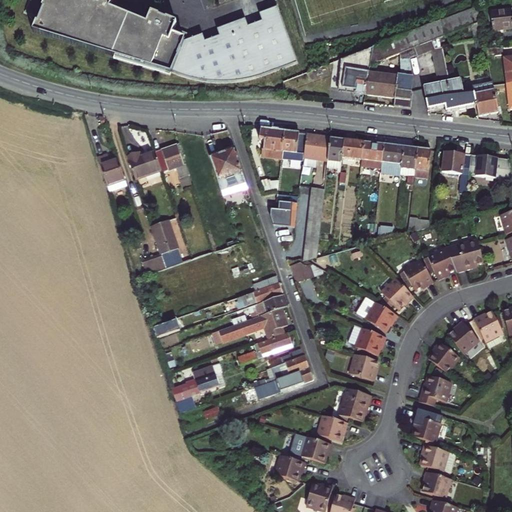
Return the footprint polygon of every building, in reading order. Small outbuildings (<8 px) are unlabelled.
[(34,0),(28,18),(43,24),(37,39),(176,76),(176,73),(182,75),(198,78),(220,80),(233,80),(253,77),(277,71),(300,62),(281,10),(263,16),(266,24),(252,29),(249,21),(221,32),(224,39),(209,44),(206,37),(188,44),(191,36),(178,31),(180,26),(154,17),(153,21),(115,7),(117,2),(111,0),(34,0)] [(435,50),(442,49),(446,48),(444,37),(471,26),(474,40),(483,38),(477,8),(426,27),(435,50)] [(511,10),(490,14),(492,31),(511,28),(511,10)] [(401,36),(373,47),(370,62),(376,63),(384,61),(400,55),(400,75),(398,75),(397,77),(395,99),(394,107),(411,109),(413,92),(411,92),(413,77),(411,76),(409,60),(429,53),(431,52),(435,50),(426,27),(401,36)] [(476,50),(485,48),(483,38),(474,40),(476,50)] [(365,94),(368,73),(370,62),(373,47),(336,62),(336,73),(331,73),(329,87),(346,89),(345,91),(365,94)] [(501,47),(488,49),(489,57),(502,55),(501,47)] [(435,50),(431,52),(438,86),(449,83),(442,49),(435,50)] [(395,99),(397,77),(368,73),(365,94),(365,95),(395,99)] [(449,83),(438,86),(423,89),(428,112),(444,108),(446,114),(476,107),(477,107),(473,87),(463,89),(461,81),(449,83)] [(492,83),(473,87),(477,107),(476,107),(478,117),(499,113),(493,86),(492,83)] [(264,150),(282,153),(284,133),(278,132),(278,131),(273,130),(272,131),(261,130),(261,134),(260,141),(265,142),(264,150)] [(303,160),(306,135),(284,133),(282,153),(281,160),(295,162),(296,159),(303,160)] [(327,162),(330,139),(316,138),(316,136),(312,136),(307,135),(304,161),(317,162),(317,160),(327,162)] [(342,159),(344,141),(330,139),(327,162),(326,168),(338,169),(337,173),(340,173),(342,159)] [(342,159),(361,161),(364,144),(358,143),(344,141),(342,159)] [(379,145),(364,144),(361,161),(361,167),(381,170),(381,167),(383,146),(384,144),(379,144),(379,145)] [(177,146),(155,153),(162,172),(162,173),(176,169),(179,179),(179,181),(182,191),(193,188),(186,165),(183,166),(177,146)] [(399,148),(383,146),(381,167),(381,170),(380,174),(401,176),(401,175),(401,170),(404,148),(399,147),(399,148)] [(233,147),(208,155),(209,159),(234,150),(233,147)] [(417,150),(404,148),(401,170),(401,175),(408,176),(407,185),(410,186),(409,191),(412,192),(415,171),(417,150)] [(209,159),(221,191),(246,182),(236,154),(234,150),(209,159)] [(431,151),(417,150),(415,171),(428,173),(431,151)] [(127,157),(135,181),(162,172),(155,153),(140,157),(139,153),(132,156),(127,157)] [(463,157),(464,155),(443,153),(441,172),(461,175),(461,179),(460,179),(459,185),(460,185),(459,194),(466,195),(468,176),(470,158),(463,157)] [(97,159),(99,167),(110,163),(107,156),(97,159)] [(470,158),(468,176),(511,180),(511,178),(508,160),(477,157),(477,159),(470,158)] [(127,188),(117,161),(110,163),(99,167),(109,194),(127,188)] [(316,169),(317,162),(304,161),(303,167),(316,169)] [(279,189),(276,179),(262,183),(265,193),(279,189)] [(221,191),(222,194),(241,187),(245,186),(246,185),(246,182),(221,191)] [(250,198),(245,186),(241,187),(245,200),(250,198)] [(316,258),(324,190),(311,189),(303,262),(306,261),(316,258)] [(277,203),(298,205),(299,197),(278,195),(277,203)] [(272,209),(271,217),(274,226),(293,228),(294,211),(272,209)] [(511,213),(500,216),(506,235),(511,233),(511,213)] [(418,220),(409,219),(408,231),(415,232),(429,228),(429,223),(418,221),(418,220)] [(168,222),(151,228),(161,256),(142,262),(147,277),(182,265),(168,222)] [(393,228),(380,226),(379,240),(392,237),(393,228)] [(477,241),(446,249),(455,271),(456,273),(472,269),(472,267),(483,264),(478,243),(477,241)] [(427,258),(428,259),(434,272),(438,281),(445,278),(444,275),(455,271),(446,249),(427,258)] [(434,272),(428,259),(425,260),(431,273),(434,272)] [(403,271),(403,272),(411,285),(415,292),(426,285),(427,287),(433,284),(420,261),(403,271)] [(290,266),(296,284),(313,278),(310,268),(300,263),(290,266)] [(411,285),(403,272),(400,274),(408,287),(411,285)] [(253,286),(255,292),(278,284),(276,277),(253,286)] [(389,300),(393,305),(398,310),(406,302),(408,303),(414,298),(396,279),(381,293),(389,300)] [(255,292),(236,299),(237,303),(243,301),(245,307),(283,294),(279,284),(278,284),(255,292)] [(237,303),(236,299),(233,300),(234,304),(237,312),(248,308),(284,296),(283,294),(245,307),(243,301),(237,303)] [(248,308),(252,320),(281,309),(287,307),(284,296),(248,308)] [(398,317),(368,299),(358,315),(365,319),(364,321),(385,333),(391,322),(393,323),(398,317)] [(281,309),(252,320),(247,322),(240,324),(227,329),(211,335),(214,343),(222,341),(222,343),(264,328),(268,340),(284,335),(281,328),(287,325),(281,309)] [(511,310),(502,313),(508,336),(511,335),(511,310)] [(480,317),(474,320),(488,349),(503,342),(500,335),(502,334),(492,313),(481,318),(480,317)] [(240,324),(238,319),(225,323),(227,329),(240,324)] [(173,321),(155,328),(158,337),(177,330),(173,321)] [(457,329),(448,336),(463,355),(479,342),(463,322),(456,327),(457,329)] [(386,339),(354,326),(348,344),(355,346),(355,348),(377,357),(382,346),(383,346),(386,339)] [(260,355),(290,343),(287,333),(284,335),(268,340),(254,345),(257,353),(254,354),(253,353),(238,358),(240,366),(262,358),(260,355)] [(327,336),(320,337),(321,344),(328,344),(327,336)] [(436,350),(428,360),(447,375),(459,358),(439,342),(434,348),(436,350)] [(292,347),(290,343),(260,355),(262,358),(292,347)] [(280,358),(282,365),(304,357),(302,349),(289,353),(290,354),(280,358)] [(378,362),(355,355),(350,375),(374,382),(376,374),(375,373),(378,362)] [(304,357),(282,365),(271,369),(274,378),(265,381),(265,380),(254,384),(255,388),(308,368),(304,357)] [(218,365),(212,367),(215,375),(220,373),(221,372),(218,365)] [(191,397),(199,394),(199,393),(219,386),(219,387),(224,386),(220,373),(215,375),(212,367),(192,374),(194,381),(189,383),(190,386),(187,387),(186,385),(172,391),(176,403),(191,397)] [(280,393),(313,381),(308,368),(255,388),(251,389),(244,392),(248,402),(279,391),(280,393)] [(423,388),(418,402),(434,407),(436,400),(445,403),(451,383),(428,377),(424,388),(423,388)] [(371,397),(346,389),(338,416),(361,423),(365,411),(367,411),(371,397)] [(176,403),(180,415),(195,409),(191,397),(176,403)] [(215,402),(203,406),(205,410),(216,406),(215,402)] [(205,420),(220,415),(216,406),(205,410),(202,411),(205,420)] [(433,414),(418,410),(414,424),(416,425),(412,438),(435,444),(440,425),(431,422),(433,414)] [(347,423),(322,416),(316,436),(340,442),(343,430),(345,431),(347,423)] [(331,445),(293,434),(288,454),(323,464),(327,452),(328,453),(331,445)] [(454,455),(423,446),(421,453),(422,454),(419,465),(449,474),(454,455)] [(304,463),(280,456),(274,476),(297,482),(300,471),(302,471),(304,463)] [(451,480),(426,473),(423,480),(425,481),(422,492),(445,499),(451,480)] [(321,511),(324,511),(331,488),(324,485),(323,487),(312,484),(305,507),(321,511)] [(350,511),(353,504),(354,498),(347,495),(346,498),(334,495),(329,511),(350,511)] [(454,511),(455,507),(432,500),(430,508),(432,508),(430,511),(454,511)]
